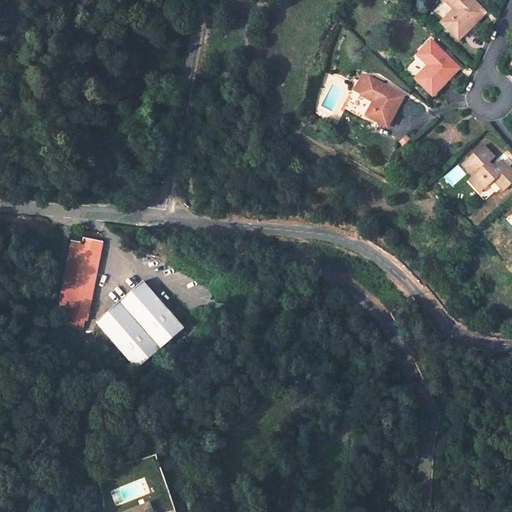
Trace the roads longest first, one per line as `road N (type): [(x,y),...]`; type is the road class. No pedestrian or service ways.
road 1 (residential): [(191,222),(293,259),(352,293),(410,352),(433,415),(432,511)]
road 2 (residential): [(511,347),(443,326),(364,247),(325,233),(191,222)]
road 3 (residential): [(197,0),(164,218)]
road 4 (residential): [(164,218),(0,205)]
